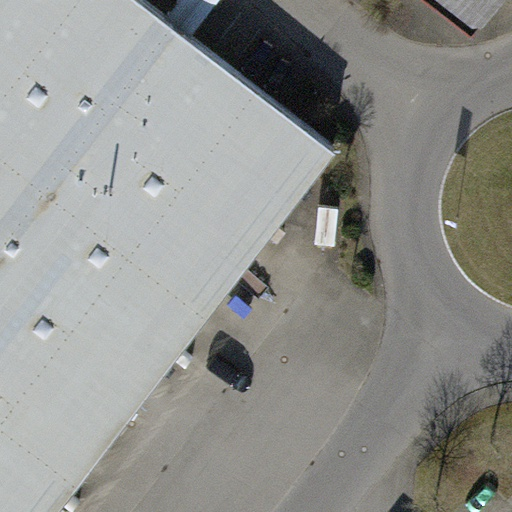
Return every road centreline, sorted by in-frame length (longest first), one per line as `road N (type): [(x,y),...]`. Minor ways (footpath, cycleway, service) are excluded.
road 1 (unclassified): [(511,60),(460,83),(430,111),(397,185),(406,267),(455,332)]
road 2 (unclassified): [(455,332),(317,511)]
